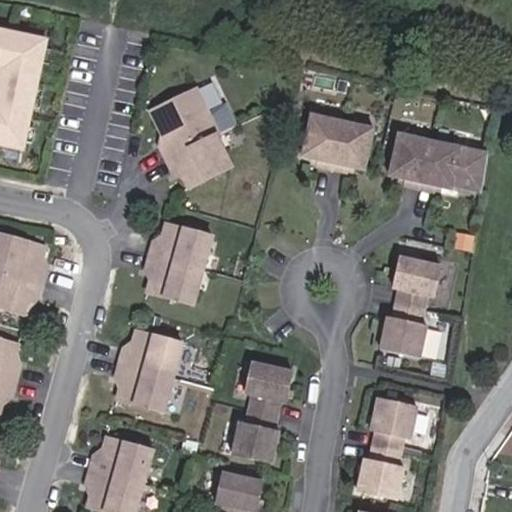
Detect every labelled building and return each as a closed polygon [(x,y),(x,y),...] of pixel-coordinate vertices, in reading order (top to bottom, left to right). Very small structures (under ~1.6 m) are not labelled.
[(0,145),(24,151),(48,41),(0,30),(0,70),(0,71),(0,72),(0,145)] [(219,135),(197,90),(151,112),(167,144),(160,147),(167,161),(216,136),(219,135)] [(331,172),(342,124),(310,117),(301,160),(318,163),(316,169),(331,172)] [(364,173),(373,131),(342,124),(331,172),(346,175),(347,169),(364,173)] [(232,168),(216,136),(167,161),(173,175),(180,171),(189,190),(232,168)] [(419,191),(429,142),(398,136),(389,178),(405,182),(404,188),(419,191)] [(452,192),(461,149),(429,142),(419,191),(434,194),(435,188),(452,192)] [(203,271),(213,237),(167,224),(161,244),(154,242),(150,256),(203,271)] [(40,268),(46,248),(0,234),(0,272),(44,284),(47,270),(40,268)] [(194,306),(203,271),(150,256),(146,271),(153,273),(147,292),(194,306)] [(434,301),(441,269),(401,260),(394,292),(399,293),(396,308),(425,314),(428,299),(434,301)] [(39,299),(44,284),(0,272),(0,309),(27,317),(32,297),(39,299)] [(421,362),(428,330),(422,329),(425,314),(396,308),(392,323),(387,322),(381,353),(421,362)] [(174,379),(183,345),(137,331),(131,351),(124,349),(120,364),(174,379)] [(13,365),(19,345),(0,340),(0,376),(17,381),(21,367),(13,365)] [(286,400),(292,369),(252,360),(246,392),(251,393),(248,408),(278,414),(281,399),(286,400)] [(163,413),(174,379),(120,364),(116,378),(123,380),(117,400),(163,413)] [(13,396),(17,381),(0,376),(0,413),(0,414),(6,394),(13,396)] [(289,403),(282,427),(292,430),(299,406),(289,403)] [(411,443),(418,412),(378,404),(371,435),(376,436),(373,451),(402,458),(405,443),(411,443)] [(273,462),(279,430),(274,429),(278,414),(248,408),(245,423),(239,422),(232,453),(273,462)] [(144,486),(153,452),(107,439),(101,458),(94,456),(90,471),(144,486)] [(398,505),(405,473),(399,472),(402,458),(373,451),(370,466),(365,465),(358,496),(398,505)] [(104,511),(136,511),(144,486),(90,471),(86,485),(93,488),(88,507),(104,511)] [(255,511),(256,511),(263,481),(223,472),(216,503),(219,504),(217,511),(247,511),(248,510),(255,511)]
